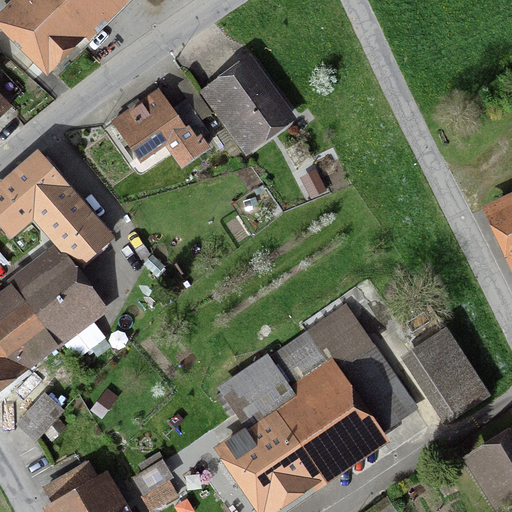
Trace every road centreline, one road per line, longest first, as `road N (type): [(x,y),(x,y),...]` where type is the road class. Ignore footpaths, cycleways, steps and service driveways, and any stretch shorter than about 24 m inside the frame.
road 1 (residential): [(511,320),(353,0)]
road 2 (tertiary): [(222,0),(0,167)]
road 3 (residential): [(511,405),(340,511)]
